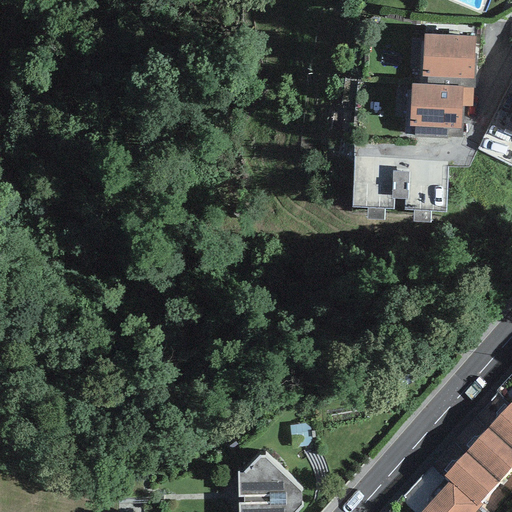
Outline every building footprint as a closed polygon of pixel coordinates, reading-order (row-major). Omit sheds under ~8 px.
[(472,79),(475,37),(424,35),(422,77),(472,79)] [(463,86),(411,83),(409,126),(461,129),(463,86)] [(410,172),(393,171),(392,200),(409,200),(410,172)] [(511,404),(510,402),(487,428),(511,450),(511,404)] [(311,423),(290,426),(293,448),(314,445),(311,423)] [(499,482),(511,467),(511,450),(487,428),(465,452),(499,482)] [(295,511),(303,505),(302,492),(302,488),(265,452),(264,456),(259,455),(242,473),(237,473),(237,497),(243,498),(243,503),(238,503),(237,511),(295,511)] [(480,503),(499,482),(465,452),(443,476),(449,481),(477,506),(480,503)] [(476,511),(482,505),(480,503),(477,506),(449,481),(419,511),(476,511)]
